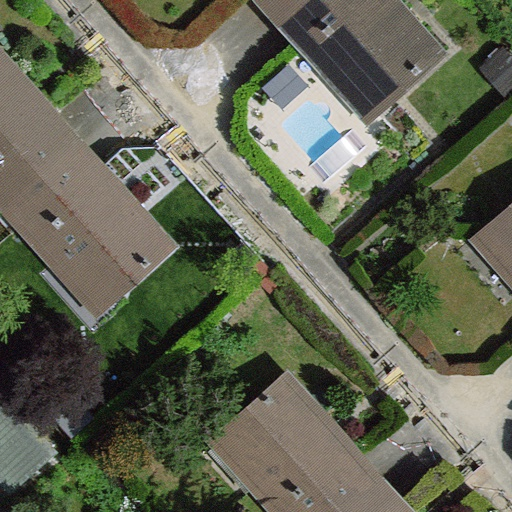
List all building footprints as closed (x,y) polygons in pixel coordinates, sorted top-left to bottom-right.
[(292,0),(264,0),(278,13),(292,0)] [(442,53),(393,0),(292,0),(278,13),(302,42),(329,71),(340,60),(382,107),(442,53)] [(55,115),(0,53),(0,195),(9,206),(80,143),(55,115)] [(116,183),(80,143),(9,206),(60,263),(72,253),(113,300),(173,246),(116,183)] [(511,214),(494,231),(511,252),(511,214)] [(291,377),(230,431),(269,477),(260,487),(282,511),(344,511),(380,480),(291,377)] [(55,451),(0,386),(0,465),(17,485),(55,451)] [(408,511),(380,480),(344,511),(408,511)]
